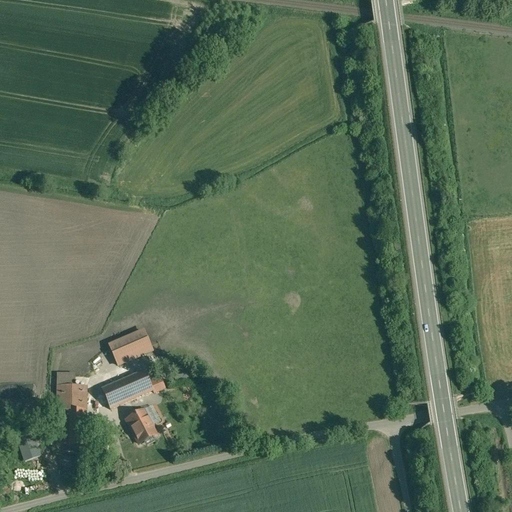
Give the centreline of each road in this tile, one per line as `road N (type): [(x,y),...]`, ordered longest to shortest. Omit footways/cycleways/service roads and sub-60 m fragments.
road 1 (secondary): [(388,0),(458,511)]
road 2 (residential): [(8,511),(262,448),(393,425)]
road 3 (unknown): [(135,480),(109,355)]
